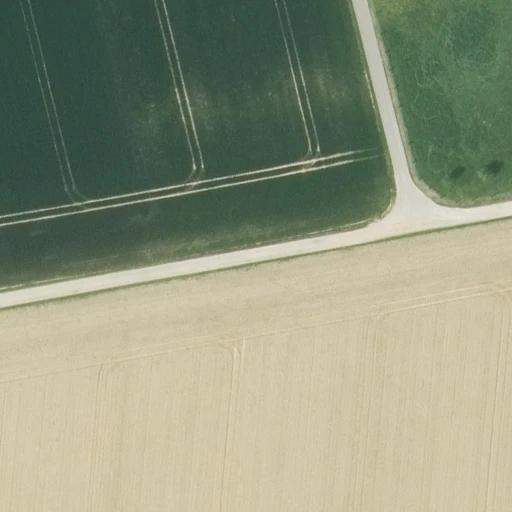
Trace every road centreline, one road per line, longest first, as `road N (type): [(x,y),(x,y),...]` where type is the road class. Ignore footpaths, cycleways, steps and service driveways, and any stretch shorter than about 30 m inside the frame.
road 1 (track): [(0,301),(511,208)]
road 2 (track): [(411,226),(357,0)]
